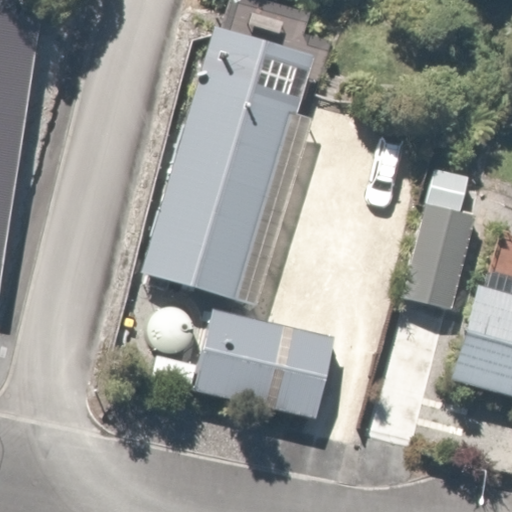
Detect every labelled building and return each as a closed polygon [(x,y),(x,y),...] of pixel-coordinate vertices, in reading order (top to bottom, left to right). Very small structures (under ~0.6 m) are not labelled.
[(0,248),(41,14),(0,7),(0,248)] [(324,55),(222,25),(150,276),(252,305),(324,55)] [(451,312),(479,218),(422,201),(394,295),(451,312)] [(511,271),(496,267),(458,380),(511,397),(511,271)] [(341,338),(222,311),(202,397),(320,425),(341,338)]
